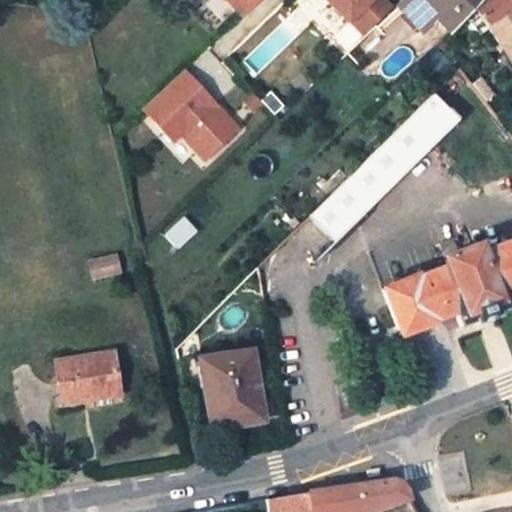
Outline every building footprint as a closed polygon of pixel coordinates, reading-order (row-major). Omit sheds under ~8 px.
[(365,21),(386,0),(335,0),(351,15),(355,11),(365,21)] [(397,0),(413,16),(425,6),(437,19),(457,0),(397,0)] [(511,0),(464,0),(482,21),(505,51),(511,60),(511,0)] [(204,153),(236,124),(204,89),(199,93),(190,83),(195,78),(182,64),(143,102),(165,126),(173,119),(204,153)] [(275,100),(264,89),(255,98),(266,109),(275,100)] [(328,237),(384,183),(379,177),(417,141),(422,146),(452,117),(427,91),(378,137),(304,210),(302,211),(328,237)] [(185,216),(165,235),(179,249),(199,230),(185,216)] [(511,234),(504,237),(505,242),(475,253),(473,248),(454,254),(448,236),(432,242),(440,266),(412,276),(410,274),(377,286),(391,326),(395,337),(426,326),(426,322),(451,314),(455,325),(467,322),(471,332),(483,328),(492,325),(489,313),(502,308),(497,293),(511,288),(511,234)] [(196,391),(203,390),(209,389),(204,355),(220,353),(220,356),(248,351),(246,342),(190,352),(196,391)] [(84,392),(122,384),(114,346),(57,358),(65,400),(84,396),(84,392)] [(204,355),(209,389),(203,390),(209,426),(259,417),(248,351),(220,356),(220,353),(204,355)] [(370,511),(371,507),(408,500),(410,494),(411,488),(410,483),(407,479),(404,477),(400,476),(260,499),(261,511),(370,511)]
